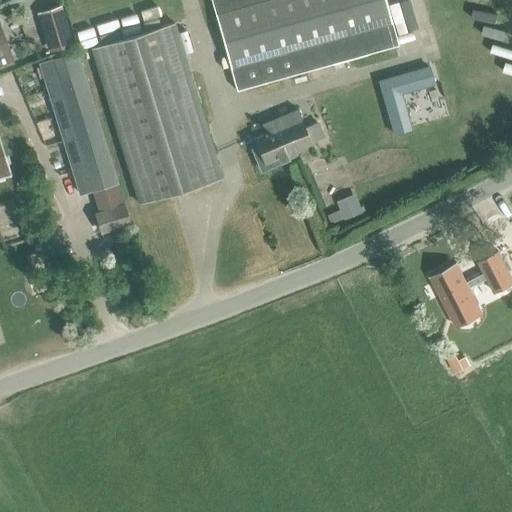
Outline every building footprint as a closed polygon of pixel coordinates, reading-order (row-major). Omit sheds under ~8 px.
[(210,0),(222,40),(236,90),(398,46),(385,0),(210,0)] [(73,44),(63,13),(61,5),(36,13),(48,52),(63,47),(73,44)] [(175,22),(91,47),(138,203),(221,177),(175,22)] [(0,68),(14,63),(0,24),(0,68)] [(75,52),(39,63),(80,194),(91,190),(119,182),(78,51),(75,52)] [(256,145),(252,147),(260,168),(286,157),(285,155),(293,151),(292,149),(311,141),(297,107),(260,122),(264,131),(252,136),(256,145)] [(0,176),(9,174),(0,144),(0,176)] [(99,210),(94,211),(101,232),(131,223),(124,202),(99,210)] [(456,262),(429,276),(433,283),(442,301),(451,318),(478,305),(469,288),(487,279),(494,293),(511,283),(511,279),(497,251),(486,257),(478,261),(484,272),(466,282),(456,262)]
